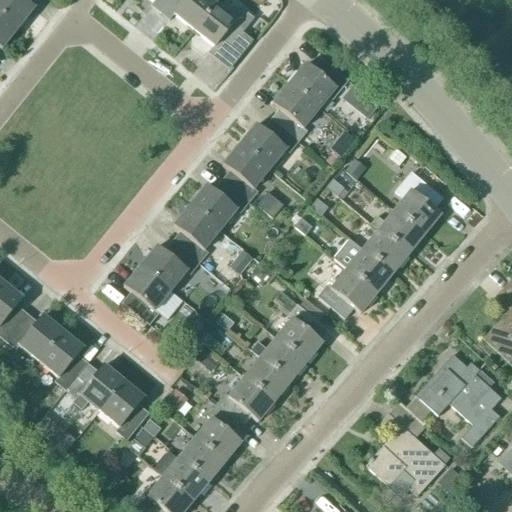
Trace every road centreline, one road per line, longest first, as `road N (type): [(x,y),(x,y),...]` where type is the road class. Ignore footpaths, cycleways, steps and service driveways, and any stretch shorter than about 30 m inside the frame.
road 1 (unclassified): [(511,216),(249,511)]
road 2 (unclassified): [(511,197),(419,89),(312,0)]
road 3 (residential): [(81,295),(207,130)]
road 4 (residential): [(76,21),(207,130)]
road 5 (residential): [(207,130),(310,0)]
road 6 (residential): [(0,120),(76,21)]
